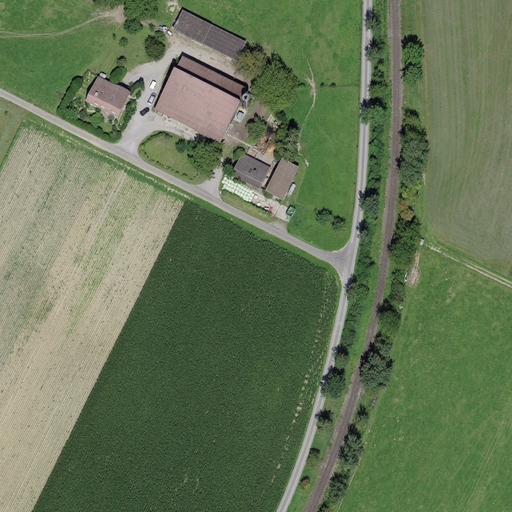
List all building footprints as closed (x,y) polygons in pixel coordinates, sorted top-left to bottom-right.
[(187,11),(176,32),(238,64),(249,43),(187,11)] [(256,93),(188,58),(159,113),(226,149),(256,93)] [(136,98),(104,80),(89,106),(121,124),(136,98)] [(245,155),(234,176),(266,193),(277,172),(245,155)] [(269,195),(286,205),(303,172),(286,163),(269,195)]
